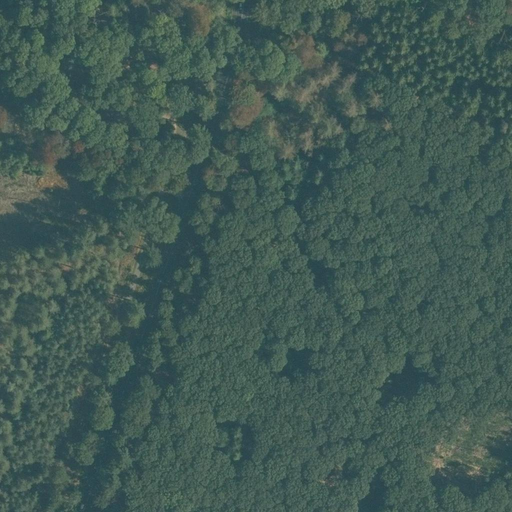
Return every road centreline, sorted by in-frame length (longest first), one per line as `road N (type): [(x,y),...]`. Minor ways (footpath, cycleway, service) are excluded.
road 1 (secondary): [(82,511),(221,97),(244,0)]
road 2 (track): [(162,188),(0,123)]
